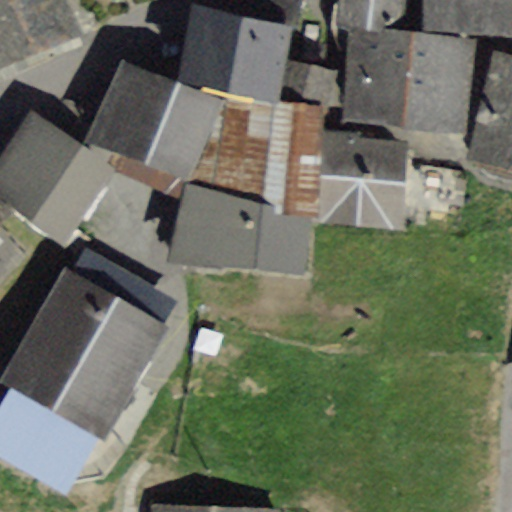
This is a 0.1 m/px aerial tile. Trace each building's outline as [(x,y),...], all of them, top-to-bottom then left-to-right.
[(0,0),(0,66),(85,34),(68,0),(0,0)] [(259,0),(256,20),(290,25),(294,0),(259,0)] [(379,0),(327,0),(325,29),(377,33),(379,0)] [(511,0),(404,0),(403,36),(511,39),(511,0)] [(247,107),(259,41),(168,25),(157,91),(247,107)] [(449,59),(331,43),(319,128),(437,144),(449,59)] [(511,74),(467,63),(440,168),(511,185),(511,74)] [(316,79),(261,70),(255,108),(310,117),(316,79)] [(179,113),(101,83),(70,160),(148,191),(179,113)] [(296,119),(186,106),(163,193),(232,215),(279,219),(296,119)] [(73,179),(4,131),(0,136),(0,239),(21,254),(73,179)] [(377,150),(305,140),(293,224),(365,234),(377,150)] [(222,217),(158,198),(148,270),(260,281),(268,225),(222,217)] [(129,316),(51,268),(0,349),(0,416),(48,446),(129,316)]
